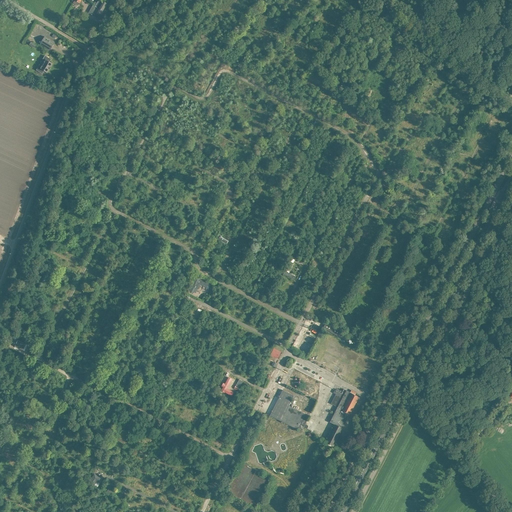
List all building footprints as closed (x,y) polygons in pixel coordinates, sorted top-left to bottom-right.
[(198,6),(189,0),(186,4),(196,10),(198,6)] [(211,0),(208,3),(213,10),(216,8),(214,5),(215,4),(212,0),(211,0)] [(305,0),(303,0),(299,9),(302,10),(307,1),(305,0)] [(91,9),(88,13),(100,20),(101,20),(104,15),(103,15),(101,14),(103,11),(103,10),(94,6),(93,5),(91,9)] [(311,8),(308,11),(313,17),(317,14),(311,8)] [(194,13),(191,15),(198,25),(201,22),(194,13)] [(239,26),(242,23),(234,17),(232,20),(239,26)] [(332,17),(330,20),(339,27),(341,24),(332,17)] [(311,26),(313,23),(306,18),(303,20),(311,26)] [(232,33),(235,31),(228,23),(225,25),(232,33)] [(327,24),(324,27),(330,32),(333,29),(327,24)] [(177,46),(183,41),(175,32),(169,37),(177,46)] [(147,37),(154,45),(158,41),(151,33),(147,37)] [(228,45),(231,40),(223,34),(221,37),(226,40),(224,43),(228,45)] [(55,43),(44,36),(40,44),(50,50),(55,43)] [(236,43),(242,48),(246,43),(240,38),(236,43)] [(265,47),(262,51),(266,54),(273,46),(265,39),(261,44),(265,47)] [(132,49),(140,56),(142,53),(135,46),(132,49)] [(160,46),(152,54),(160,63),(166,57),(164,54),(166,52),(160,46)] [(308,58),(310,55),(304,50),(301,53),(308,58)] [(52,63),(50,62),(51,59),(46,56),(44,59),(46,60),(41,69),(39,67),(37,70),(42,73),(44,71),(47,73),(49,69),(51,67),(50,67),(52,63)] [(119,60),(132,66),(134,62),(120,56),(119,60)] [(295,63),(293,65),(300,72),(302,69),(295,63)] [(131,76),(137,77),(140,68),(134,66),(131,76)] [(195,83),(206,72),(201,68),(190,79),(195,83)] [(442,82),(449,73),(444,68),(437,78),(442,82)] [(107,70),(101,83),(105,85),(112,73),(107,70)] [(111,82),(108,87),(117,91),(123,78),(113,74),(112,77),(114,78),(112,82),(111,82)] [(316,74),(314,78),(324,83),(326,79),(316,74)] [(154,88),(159,90),(166,79),(161,76),(154,88)] [(230,86),(233,87),(236,81),(226,77),(224,80),(222,80),(220,83),(222,84),(220,88),(224,90),(227,81),(232,82),(230,86)] [(292,86),(295,88),(301,80),(298,78),(292,86)] [(432,84),(437,87),(441,81),(436,78),(432,84)] [(279,81),(274,87),(285,94),(291,85),(284,80),(282,83),(279,81)] [(127,81),(126,85),(123,84),(120,92),(125,94),(130,82),(127,81)] [(236,84),(231,95),(234,96),(237,92),(240,93),(242,87),(236,84)] [(129,97),(134,87),(131,85),(126,95),(129,97)] [(90,96),(95,98),(99,89),(94,86),(90,96)] [(424,102),(433,90),(430,88),(421,100),(424,102)] [(140,104),(147,92),(143,90),(139,99),(135,97),(133,100),(140,104)] [(54,108),(58,96),(46,92),(44,98),(43,98),(41,104),(54,108)] [(301,93),(299,98),(307,101),(308,98),(304,96),(305,95),(301,93)] [(258,107),(264,97),(261,95),(255,105),(258,107)] [(325,96),(321,104),(319,103),(318,106),(324,110),(331,99),(325,96)] [(156,99),(152,108),(149,106),(148,109),(154,112),(160,100),(156,99)] [(14,101),(12,105),(47,124),(50,120),(14,101)] [(97,124),(104,111),(92,104),(85,116),(87,117),(85,120),(89,122),(90,121),(97,124)] [(53,111),(38,106),(36,110),(51,115),(53,111)] [(416,106),(414,108),(422,114),(424,112),(416,106)] [(285,117),(292,121),(295,116),(287,112),(285,117)] [(146,124),(150,115),(145,113),(141,122),(146,124)] [(413,113),(405,121),(408,124),(416,116),(413,113)] [(3,115),(1,118),(25,129),(26,128),(28,128),(29,126),(3,115)] [(355,126),(360,117),(357,115),(352,124),(355,126)] [(106,130),(109,132),(115,122),(111,120),(106,130)] [(356,125),(354,129),(360,132),(364,134),(369,123),(363,121),(361,127),(356,125)] [(285,122),(283,128),(291,131),(292,129),(288,127),(289,124),(285,122)] [(95,136),(98,129),(95,128),(95,129),(87,125),(81,137),(85,138),(88,132),(95,136)] [(399,125),(396,129),(409,136),(411,133),(399,125)] [(43,137),(45,132),(34,128),(30,126),(29,130),(33,131),(33,133),(43,137)] [(120,137),(126,128),(121,126),(117,133),(119,134),(118,136),(120,137)] [(190,126),(184,137),(187,139),(193,127),(190,126)] [(301,127),(299,131),(306,137),(309,133),(301,127)] [(176,128),(174,132),(183,137),(185,133),(176,128)] [(495,129),(494,133),(505,137),(506,132),(495,129)] [(238,130),(236,137),(243,139),(245,132),(238,130)] [(311,130),(306,140),(309,142),(314,131),(311,130)] [(426,140),(428,137),(421,132),(419,134),(426,140)] [(261,142),(262,138),(252,133),(250,137),(261,142)] [(125,137),(124,140),(133,144),(137,135),(134,134),(131,140),(125,137)] [(376,148),(379,150),(384,141),(373,134),(370,140),(378,145),(376,147),(372,145),(370,148),(374,151),(376,148)] [(211,148),(214,149),(220,139),(217,137),(211,148)] [(315,137),(312,142),(322,147),(324,143),(315,137)] [(419,147),(422,145),(415,138),(413,141),(419,147)] [(126,154),(130,147),(117,140),(111,151),(118,155),(120,151),(126,154)] [(444,143),(453,148),(455,145),(447,140),(444,143)] [(476,148),(478,144),(467,140),(465,143),(476,148)] [(387,159),(399,146),(395,142),(382,155),(387,159)] [(191,155),(194,156),(197,149),(191,146),(189,150),(193,151),(191,155)] [(407,149),(415,155),(417,152),(409,146),(407,149)] [(295,147),(294,150),(296,151),(295,153),(301,155),(303,151),(295,147)] [(308,147),(306,151),(315,156),(317,152),(308,147)] [(463,147),(461,151),(472,155),(473,152),(463,147)] [(267,148),(265,151),(275,157),(277,153),(267,148)] [(204,157),(206,158),(209,152),(204,150),(199,159),(202,161),(204,157)] [(97,153),(92,166),(96,168),(101,154),(97,153)] [(268,165),(271,160),(265,156),(262,161),(268,165)] [(443,166),(445,163),(437,158),(435,161),(443,166)] [(142,177),(149,165),(143,161),(136,173),(142,177)] [(108,173),(113,163),(110,162),(108,166),(106,165),(103,171),(108,173)] [(118,173),(115,172),(113,176),(119,179),(124,170),(120,168),(118,173)] [(412,168),(409,173),(416,178),(419,173),(412,168)] [(233,178),(242,183),(247,173),(238,169),(233,178)] [(206,173),(203,178),(202,178),(198,187),(208,192),(215,178),(206,173)] [(261,183),(263,179),(252,174),(246,186),(251,189),(255,180),(261,183)] [(156,183),(159,185),(164,177),(161,175),(156,183)] [(107,189),(110,181),(102,179),(100,186),(107,189)] [(171,191),(178,194),(184,183),(177,180),(171,191)] [(221,183),(216,194),(223,197),(228,186),(221,183)] [(388,187),(384,185),(383,187),(392,192),(396,185),(391,183),(388,187)] [(67,195),(81,202),(86,192),(76,188),(73,193),(69,191),(67,195)] [(147,198),(142,196),(145,190),(140,188),(137,197),(146,200),(147,198)] [(465,189),(464,193),(474,199),(476,195),(465,189)] [(395,202),(403,204),(404,201),(399,200),(400,197),(397,196),(395,202)] [(445,205),(447,202),(436,197),(435,200),(445,205)] [(206,211),(210,213),(216,201),(212,199),(206,211)] [(306,199),(304,206),(312,208),(314,202),(306,199)] [(93,212),(101,215),(106,201),(103,200),(102,204),(97,202),(93,212)] [(142,216),(144,210),(148,211),(149,207),(141,204),(138,214),(142,216)] [(319,212),(330,218),(332,214),(324,210),(326,206),(323,204),(319,212)] [(434,206),(432,209),(442,214),(444,210),(434,206)] [(353,217),(355,214),(343,207),(341,210),(353,217)] [(463,217),(465,214),(455,208),(453,212),(463,217)] [(308,224),(312,216),(301,211),(300,214),(305,216),(302,221),(308,224)] [(430,216),(428,219),(438,224),(439,221),(430,216)] [(262,226),(265,222),(257,217),(254,221),(262,226)] [(322,223),(324,221),(321,219),(319,221),(315,218),(312,222),(323,229),(326,225),(322,223)] [(337,225),(335,224),(333,229),(341,232),(345,223),(339,220),(337,225)] [(296,221),(293,227),(300,231),(303,225),(296,221)] [(272,227),(273,224),(270,222),(266,231),(276,236),(278,231),(272,227)] [(217,228),(210,225),(207,233),(215,235),(217,228)] [(446,230),(456,235),(458,231),(448,226),(446,230)] [(224,233),(234,237),(236,234),(226,229),(224,233)] [(326,238),(338,245),(342,239),(329,232),(326,238)] [(228,241),(221,237),(221,236),(219,235),(217,239),(226,244),(228,241)] [(91,237),(89,242),(87,241),(84,246),(90,249),(95,239),(91,237)] [(108,248),(111,249),(109,254),(114,256),(118,247),(110,244),(108,248)] [(295,255),(301,259),(306,248),(300,245),(295,255)] [(72,260),(79,247),(76,246),(69,258),(72,260)] [(324,260),(329,249),(321,246),(316,257),(324,260)] [(277,259),(287,262),(289,256),(279,252),(277,259)] [(107,261),(109,257),(100,253),(98,257),(107,261)] [(151,262),(154,263),(156,258),(145,253),(143,260),(151,263),(151,262)] [(129,264),(130,261),(121,256),(119,259),(129,264)] [(254,267),(255,264),(250,260),(246,267),(257,272),(259,269),(254,267)] [(188,261),(184,271),(189,273),(193,262),(188,261)] [(94,264),(92,268),(104,274),(106,270),(94,264)] [(61,275),(63,270),(56,266),(54,271),(61,275)] [(124,277),(126,273),(113,268),(112,272),(124,277)] [(276,277),(278,272),(270,268),(268,273),(276,277)] [(242,277),(251,279),(252,275),(246,274),(247,271),(243,270),(242,277)] [(318,281),(320,276),(313,272),(310,277),(318,281)] [(181,277),(179,281),(187,285),(189,280),(181,277)] [(292,285),(284,282),(285,278),(281,277),(280,280),(284,282),(283,285),(291,288),(292,285)] [(197,278),(192,293),(198,295),(201,287),(209,289),(211,283),(197,278)] [(238,284),(247,288),(250,281),(241,278),(238,284)] [(139,289),(142,284),(134,280),(132,283),(136,285),(135,286),(139,289)] [(310,280),(304,292),(308,294),(314,282),(310,280)] [(218,294),(220,295),(223,289),(217,286),(212,297),(216,299),(218,294)] [(173,289),(171,293),(180,297),(182,293),(173,289)] [(86,298),(81,296),(79,302),(87,306),(92,295),(88,293),(86,298)] [(294,303),(296,304),(298,300),(306,304),(308,299),(298,295),(294,303)] [(131,310),(134,301),(124,298),(123,301),(130,303),(128,309),(131,310)] [(171,298),(168,301),(172,305),(170,307),(174,311),(179,305),(171,298)] [(54,303),(51,309),(56,312),(59,305),(54,303)] [(245,320),(252,306),(249,304),(242,318),(245,320)] [(190,305),(188,311),(184,310),(182,316),(189,319),(194,306),(190,305)] [(40,311),(36,319),(40,321),(42,316),(47,318),(49,315),(40,311)] [(115,322),(116,320),(120,322),(122,319),(113,313),(110,319),(115,322)] [(258,325),(263,315),(259,313),(254,324),(258,325)] [(155,317),(167,324),(169,320),(157,314),(155,317)] [(217,319),(211,331),(214,332),(220,320),(217,319)] [(275,334),(280,324),(277,322),(271,332),(275,334)] [(289,322),(281,333),(285,335),(292,324),(289,322)] [(338,335),(341,330),(326,322),(323,327),(338,335)] [(162,333),(164,330),(155,324),(153,327),(162,333)] [(224,327),(219,337),(223,338),(228,328),(224,327)] [(228,342),(232,344),(237,330),(233,328),(228,342)] [(63,339),(65,335),(58,331),(56,335),(63,339)] [(240,345),(247,334),(244,332),(237,344),(240,345)] [(199,342),(203,344),(208,336),(204,334),(199,342)] [(250,340),(249,339),(246,345),(251,348),(256,336),(253,335),(250,340)] [(23,350),(26,344),(17,340),(15,346),(23,350)] [(96,347),(93,353),(104,357),(106,351),(96,347)] [(274,348),(270,354),(274,357),(278,358),(281,352),(274,348)] [(8,351),(5,360),(8,361),(9,358),(13,359),(15,354),(8,351)] [(232,360),(235,355),(229,351),(222,361),(225,363),(229,358),(232,360)] [(238,352),(232,366),(235,367),(242,354),(238,352)] [(248,365),(250,366),(253,361),(247,358),(241,370),(245,372),(248,365)] [(19,359),(15,366),(19,368),(23,361),(19,359)] [(183,373),(186,375),(188,372),(193,374),(197,365),(193,363),(189,372),(184,369),(183,373)] [(200,370),(196,369),(194,377),(202,379),(206,365),(202,364),(200,370)] [(255,365),(250,374),(253,376),(258,367),(255,365)] [(146,370),(140,367),(139,368),(135,366),(133,371),(143,376),(146,370)] [(262,379),(265,381),(267,378),(263,376),(265,373),(270,377),(273,373),(269,370),(269,369),(266,366),(256,379),(260,382),(262,379)] [(161,380),(159,386),(165,388),(167,382),(164,381),(167,373),(171,374),(173,370),(163,367),(159,379),(161,380)] [(211,372),(206,382),(203,380),(202,382),(210,386),(215,374),(211,372)] [(229,390),(234,379),(230,377),(227,384),(225,383),(223,387),(225,388),(223,392),(234,397),(236,393),(229,390)] [(199,385),(193,397),(197,399),(199,395),(201,396),(205,388),(199,385)] [(28,388),(23,400),(27,402),(32,390),(28,388)] [(342,428),(349,415),(359,397),(355,395),(356,393),(351,390),(350,392),(343,389),(341,393),(340,393),(341,391),(337,389),(335,390),(333,393),(336,394),(331,404),(337,407),(330,422),(334,424),(325,442),(333,446),(342,428)] [(291,402),(294,396),(282,390),(269,415),(266,414),(264,418),(267,420),(270,415),(281,421),(281,422),(282,423),(282,422),(297,429),(302,431),(307,420),(303,417),(305,414),(292,407),(294,403),(291,402)] [(143,392),(138,403),(144,405),(148,394),(143,392)] [(201,403),(205,405),(209,394),(206,392),(201,403)] [(87,403),(88,400),(74,394),(73,398),(87,403)] [(50,410),(53,401),(48,399),(44,407),(50,410)] [(106,410),(108,406),(100,400),(95,409),(98,411),(101,407),(106,410)] [(152,411),(161,415),(165,405),(162,403),(159,409),(154,407),(152,411)] [(122,407),(118,414),(114,413),(112,418),(110,417),(108,420),(117,424),(124,408),(122,407)] [(228,417),(231,419),(237,409),(233,408),(228,417)] [(243,408),(237,421),(245,425),(251,412),(243,408)] [(139,421),(141,417),(131,413),(130,417),(139,421)] [(123,421),(116,436),(121,438),(128,423),(123,421)] [(205,424),(200,437),(204,438),(209,426),(205,424)] [(66,435),(70,437),(75,428),(70,426),(66,435)] [(214,439),(219,429),(217,428),(212,436),(208,433),(207,436),(214,439)] [(131,439),(134,440),(135,438),(138,439),(141,433),(135,430),(131,439)] [(230,440),(232,436),(238,438),(240,433),(231,430),(227,439),(230,440)] [(166,442),(184,451),(188,444),(170,434),(166,442)] [(152,451),(153,448),(157,450),(157,448),(161,450),(164,444),(157,442),(158,439),(153,437),(148,450),(152,451)] [(17,445),(13,454),(16,456),(21,446),(17,445)] [(179,460),(190,464),(193,456),(183,452),(179,460)] [(37,453),(32,464),(39,466),(43,455),(37,453)] [(133,469),(140,472),(144,463),(136,460),(133,469)] [(120,474),(123,466),(117,464),(114,472),(120,474)] [(156,473),(158,467),(153,464),(150,470),(156,473)] [(131,475),(132,472),(129,471),(124,482),(127,483),(132,475),(131,475)] [(95,474),(91,483),(99,487),(103,478),(95,474)] [(141,489),(146,477),(142,476),(137,487),(141,489)] [(114,498),(118,501),(126,489),(122,486),(114,498)] [(57,502),(61,503),(65,491),(59,489),(57,498),(58,498),(57,502)] [(84,500),(91,503),(95,492),(87,490),(84,500)] [(67,507),(73,510),(79,498),(73,495),(67,507)] [(101,507),(106,498),(101,495),(96,504),(101,507)] [(179,498),(175,496),(172,501),(189,509),(192,503),(180,496),(179,498)] [(141,511),(145,504),(142,502),(137,511),(141,511)] [(45,511),(49,505),(46,503),(41,511),(45,511)] [(182,511),(185,511),(187,509),(176,503),(174,507),(182,511)]
